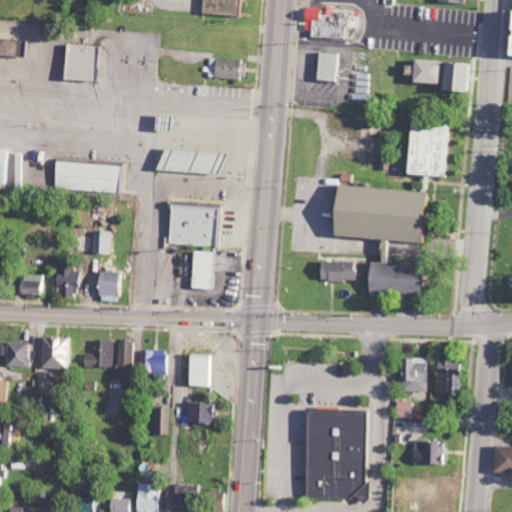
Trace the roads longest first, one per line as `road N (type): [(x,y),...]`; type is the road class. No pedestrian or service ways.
road 1 (residential): [(474,328),(499,0)]
road 2 (primary): [(259,321),(283,0)]
road 3 (primary): [(0,310),(259,321)]
road 4 (residential): [(259,321),(511,324)]
road 5 (primary): [(244,511),(259,321)]
road 6 (residential): [(478,511),(494,327)]
